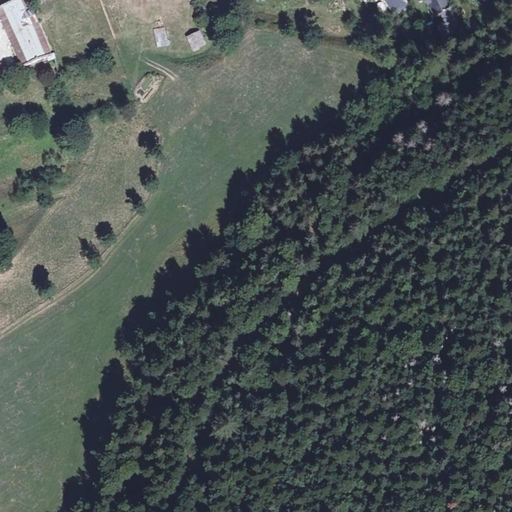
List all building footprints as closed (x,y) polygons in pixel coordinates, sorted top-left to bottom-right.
[(47,60),(54,57),(53,53),(51,54),(25,0),(19,0),(0,8),(0,13),(23,68),(46,57),(47,60)] [(407,0),(383,0),(392,13),(409,4),(407,0)] [(439,30),(455,24),(455,13),(451,0),(426,0),(432,7),(437,6),(444,18),(435,23),(439,30)] [(147,30),(149,51),(157,50),(155,30),(147,30)] [(200,31),(186,37),(192,51),(206,45),(200,31)] [(68,127),(57,127),(57,136),(68,135),(68,127)]
